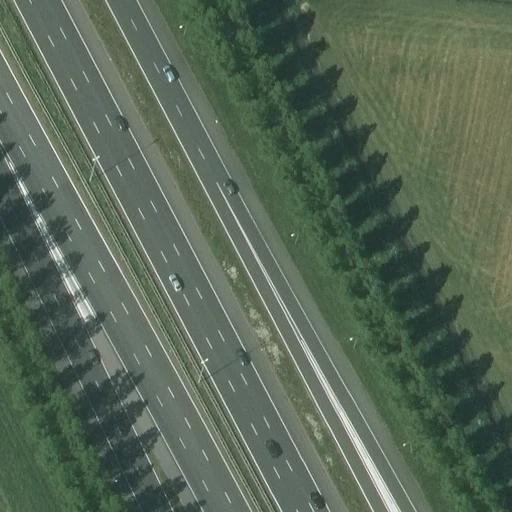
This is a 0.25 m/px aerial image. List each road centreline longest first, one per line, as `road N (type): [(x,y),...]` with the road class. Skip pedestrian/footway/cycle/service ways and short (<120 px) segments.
road 1 (motorway): [(304,511),(36,0)]
road 2 (motorway): [(0,99),(224,511)]
road 3 (motorway): [(0,106),(114,418),(158,511)]
road 4 (motorway): [(407,511),(195,149)]
road 5 (motorway): [(382,511),(195,149)]
road 6 (motorway): [(195,149),(121,0)]
